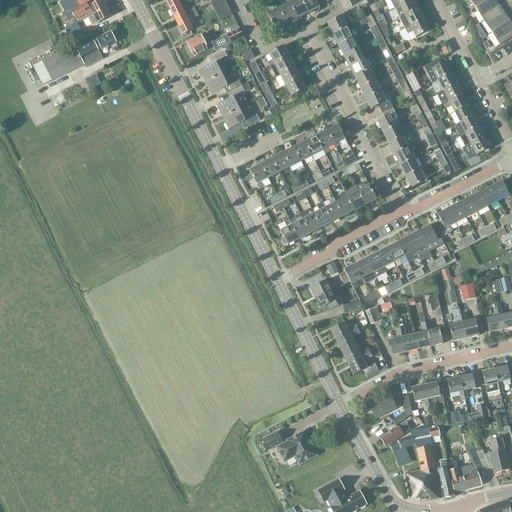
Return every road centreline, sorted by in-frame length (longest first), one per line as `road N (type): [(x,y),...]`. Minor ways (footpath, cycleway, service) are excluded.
road 1 (residential): [(399,212),(309,28)]
road 2 (tertiary): [(135,0),(219,166)]
road 3 (residential): [(339,405),(402,372),(511,346)]
road 4 (tertiary): [(453,507),(397,505),(339,405)]
road 5 (tertiary): [(339,405),(272,272)]
road 6 (residential): [(272,272),(399,212)]
road 7 (residential): [(399,212),(511,163)]
